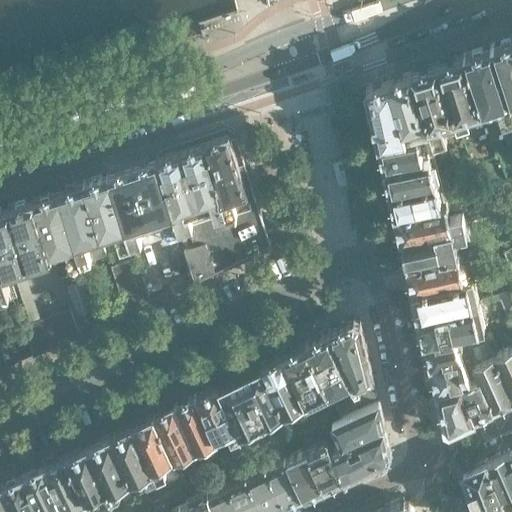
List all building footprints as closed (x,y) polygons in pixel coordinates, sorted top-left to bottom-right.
[(511,35),(511,36),(510,32),(500,35),(501,39),(492,42),(511,101),(511,35)] [(511,117),(511,101),(492,42),(482,45),(481,41),(471,45),(473,49),(463,52),(481,105),(496,100),(503,120),(511,117)] [(481,105),(463,52),(437,60),(455,114),(458,123),(470,119),(467,110),(481,105)] [(455,114),(437,60),(411,69),(426,115),(431,127),(434,138),(435,141),(446,137),(440,119),(455,114)] [(426,115),(411,69),(388,77),(404,123),(426,115)] [(404,123),(388,77),(366,84),(379,140),(407,133),(404,123)] [(421,155),(418,142),(434,138),(431,127),(407,133),(379,140),(385,163),(421,155)] [(270,242),(256,198),(244,160),(238,162),(238,160),(237,160),(229,136),(230,136),(228,131),(225,132),(225,133),(211,137),(211,136),(194,142),(194,143),(181,148),(181,146),(178,147),(179,148),(165,153),(165,152),(156,155),(178,226),(195,278),(270,242)] [(428,153),(421,155),(385,163),(390,187),(433,177),(428,153)] [(178,226),(156,155),(132,163),(148,214),(161,210),(167,229),(178,226)] [(148,214),(132,163),(108,171),(130,240),(132,245),(140,242),(138,238),(141,237),(135,218),(148,214)] [(130,240),(108,171),(100,173),(91,176),(83,179),(100,231),(101,234),(115,230),(120,244),(130,240)] [(438,201),(433,177),(390,187),(395,210),(438,201)] [(100,231),(83,179),(75,182),(75,181),(66,184),(66,185),(58,187),(82,256),(91,253),(85,236),(100,231)] [(511,210),(511,202),(506,185),(488,189),(494,214),(511,210)] [(82,256),(58,187),(50,190),(50,189),(41,192),(42,193),(33,195),(52,251),(66,247),(71,260),(82,256)] [(56,262),(52,251),(33,195),(26,198),(16,201),(17,201),(1,206),(0,206),(0,259),(2,266),(6,278),(56,262)] [(462,222),(459,211),(447,214),(444,199),(438,201),(395,210),(401,236),(462,222)] [(303,222),(299,207),(285,211),(288,225),(303,222)] [(455,250),(452,236),(464,233),(462,222),(401,236),(407,261),(455,250)] [(511,245),(511,236),(496,240),(501,250),(511,245)] [(461,274),(455,250),(407,261),(413,286),(461,274)] [(2,266),(0,259),(0,291),(9,288),(6,278),(2,266)] [(149,299),(137,263),(113,271),(126,310),(149,299)] [(103,321),(86,269),(61,277),(81,334),(103,321)] [(464,273),(461,274),(413,286),(419,311),(470,299),(464,273)] [(475,324),(470,299),(419,311),(425,337),(451,330),(459,328),(475,324)] [(67,308),(22,324),(32,356),(39,353),(76,336),(67,308)] [(373,374),(360,319),(354,315),(329,327),(348,367),(344,369),(347,376),(353,388),(374,380),(372,374),(373,374)] [(511,398),(511,392),(494,352),(482,323),(475,324),(459,328),(468,348),(469,353),(471,357),(480,377),(493,407),(511,398)] [(348,367),(329,327),(321,331),(313,335),(306,339),(327,385),(347,376),(344,369),(348,367)] [(460,350),(451,330),(425,337),(431,362),(469,353),(468,348),(460,350)] [(327,385),(306,339),(298,342),(290,346),(282,350),(304,396),(327,385)] [(511,343),(494,352),(511,392),(511,343)] [(304,396),(282,350),(261,360),(283,407),(304,396)] [(472,379),(463,359),(471,357),(469,353),(431,362),(437,388),(460,382),(472,379)] [(283,407),(261,360),(218,381),(240,428),(283,407)] [(493,407),(480,377),(472,379),(460,382),(474,416),(493,407)] [(240,428),(218,381),(196,392),(215,433),(226,428),(236,449),(247,444),(240,428)] [(474,416),(460,382),(437,388),(436,388),(437,390),(437,389),(439,400),(440,401),(442,411),(442,412),(442,413),(445,423),(445,425),(446,425),(448,426),(449,427),(474,416)] [(217,436),(215,433),(196,392),(175,402),(196,447),(217,436)] [(350,409),(343,394),(334,399),(341,414),(350,409)] [(384,422),(378,398),(350,409),(341,414),(332,418),(342,441),(384,422)] [(196,447),(175,402),(153,412),(173,454),(174,457),(196,447)] [(317,425),(310,410),(289,420),(296,435),(317,425)] [(173,454),(153,412),(132,422),(156,472),(165,467),(162,459),(173,454)] [(156,472),(132,422),(109,432),(129,474),(142,468),(146,477),(156,472)] [(387,456),(390,448),(384,422),(342,441),(331,446),(344,475),(368,465),(370,464),(370,463),(384,457),(385,457),(387,456)] [(129,474),(109,432),(87,443),(110,493),(120,489),(116,481),(129,474)] [(344,475),(331,446),(326,436),(306,446),(324,485),(344,475)] [(110,493),(87,443),(66,453),(86,495),(97,490),(101,498),(110,493)] [(324,485),(306,446),(286,455),(304,494),(324,485)] [(511,501),(511,457),(508,448),(486,458),(507,504),(511,501)] [(70,511),(90,503),(86,495),(66,453),(59,456),(51,460),(44,463),(67,511),(70,511)] [(231,465),(226,455),(213,460),(215,464),(211,466),(214,473),(221,470),(231,465)] [(304,494),(286,455),(267,464),(285,503),(304,494)] [(510,511),(507,504),(486,458),(466,467),(466,468),(465,468),(464,472),(463,473),(464,475),(465,474),(470,488),(469,488),(478,511),(510,511)] [(285,503),(267,464),(251,471),(245,459),(241,460),(245,468),(247,473),(265,511),(285,503)] [(225,477),(245,468),(241,460),(231,465),(221,470),(225,477)] [(67,511),(44,463),(38,466),(29,470),(23,474),(40,511),(67,511)] [(264,511),(265,511),(247,473),(227,483),(240,511),(264,511)] [(40,511),(23,474),(1,484),(13,511),(40,511)] [(168,511),(168,510),(162,497),(166,495),(159,480),(137,491),(143,505),(142,506),(145,511),(168,511)] [(240,511),(227,483),(207,492),(216,511),(240,511)] [(13,511),(1,484),(0,484),(0,511),(13,511)] [(216,511),(207,492),(187,501),(192,511),(216,511)] [(414,511),(409,499),(408,498),(402,496),(367,511),(414,511)] [(192,511),(187,501),(168,510),(168,511),(192,511)]
